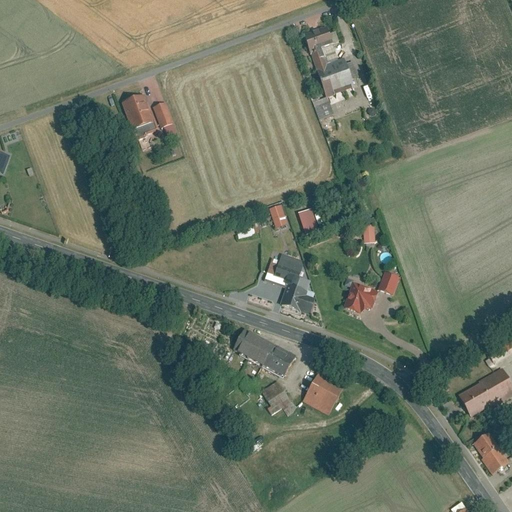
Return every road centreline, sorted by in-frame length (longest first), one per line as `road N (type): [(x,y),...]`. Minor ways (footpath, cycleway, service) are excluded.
road 1 (tertiary): [(0,231),(329,344),(388,377)]
road 2 (unclassified): [(345,0),(0,125)]
road 3 (tertiary): [(388,377),(491,511)]
road 4 (unclassified): [(511,312),(388,377)]
